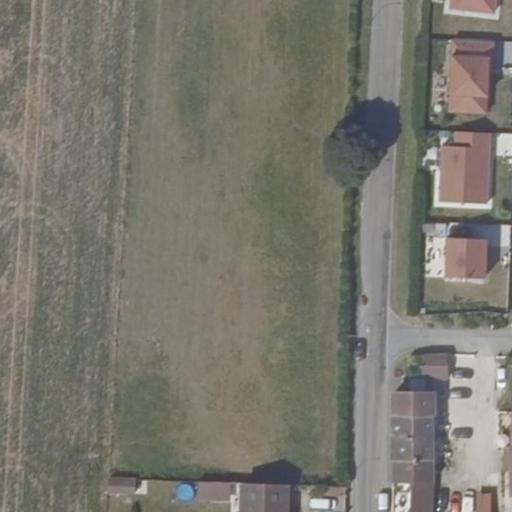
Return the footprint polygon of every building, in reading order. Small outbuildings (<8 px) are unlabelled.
[(497,11),(498,0),(453,0),(453,5),(497,11)] [(496,38),(455,36),(452,109),(489,110),(490,70),(495,70),(496,38)] [(492,129),(457,129),(457,142),(444,142),(442,199),(491,201),(492,129)] [(488,238),(450,236),(448,275),(487,276),(488,238)] [(450,371),(448,351),(427,353),(428,372),(450,371)] [(436,412),(436,390),(406,389),(398,389),(397,411),(436,412)] [(436,434),(436,412),(397,411),(397,433),(436,434)] [(435,457),(436,434),(397,433),(396,456),(435,457)] [(435,479),(435,457),(396,456),(396,480),(415,479),(435,479)] [(130,479),(104,480),(104,494),(130,495),(130,479)] [(282,511),(282,479),(238,479),(238,511),(282,511)] [(415,479),(414,511),(433,511),(435,479),(415,479)] [(209,481),(210,501),(233,500),(233,480),(209,481)]
